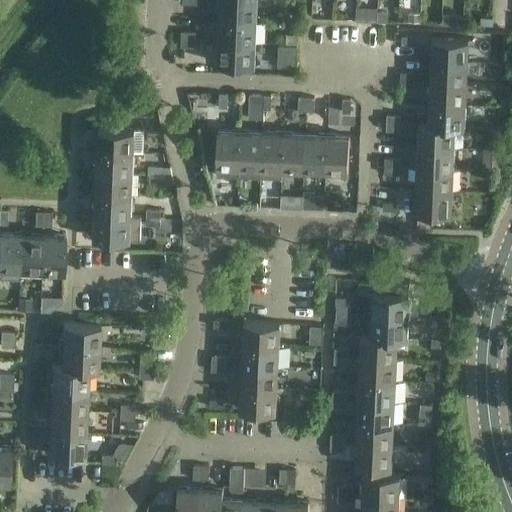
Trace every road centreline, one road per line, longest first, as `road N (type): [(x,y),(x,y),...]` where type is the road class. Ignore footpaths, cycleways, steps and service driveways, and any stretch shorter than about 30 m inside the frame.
road 1 (residential): [(199,225),(370,234),(500,280)]
road 2 (tertiary): [(511,508),(484,411),(500,280)]
road 3 (residential): [(152,444),(188,356),(199,225)]
road 4 (residential): [(159,79),(372,90)]
road 5 (residential): [(152,444),(321,452)]
road 6 (residential): [(199,225),(159,79)]
